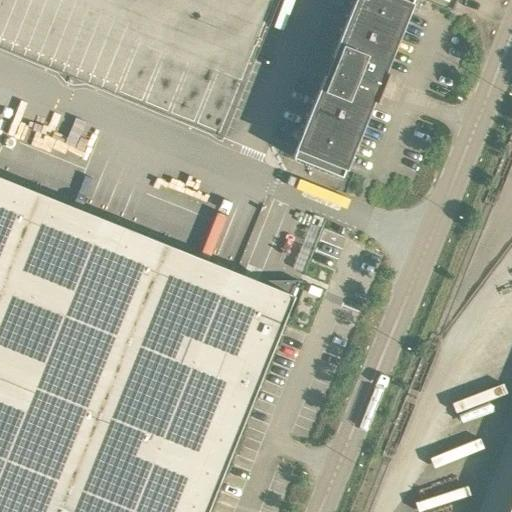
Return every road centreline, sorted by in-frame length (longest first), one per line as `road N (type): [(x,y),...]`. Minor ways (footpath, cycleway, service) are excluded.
road 1 (unclassified): [(319,511),(511,33)]
road 2 (unknown): [(334,474),(294,454),(277,427),(327,214)]
